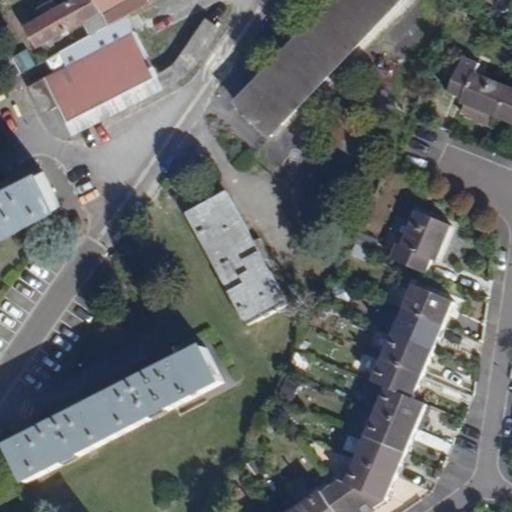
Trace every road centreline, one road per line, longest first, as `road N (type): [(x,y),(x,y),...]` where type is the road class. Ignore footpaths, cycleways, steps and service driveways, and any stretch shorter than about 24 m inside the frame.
road 1 (residential): [(265,0),(0,378)]
road 2 (residential): [(511,254),(488,480)]
